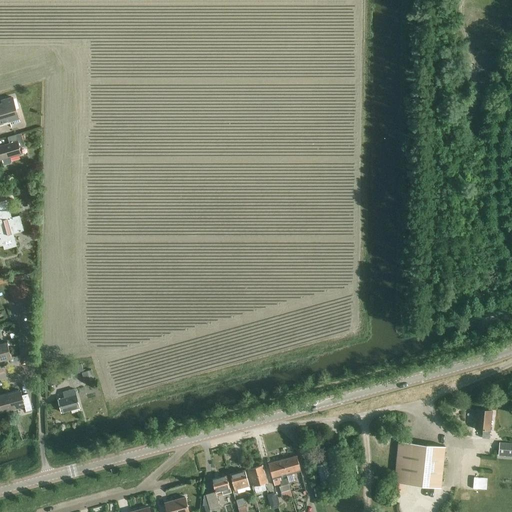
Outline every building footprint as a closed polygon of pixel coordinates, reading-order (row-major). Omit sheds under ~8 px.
[(2,104),(0,104),(0,123),(9,121),(10,125),(20,122),(13,98),(1,101),(2,104)] [(12,161),(10,157),(21,154),(19,148),(24,146),(21,133),(7,137),(9,143),(0,146),(0,160),(1,160),(3,166),(11,163),(12,161)] [(14,186),(4,189),(6,196),(16,193),(14,186)] [(11,217),(4,192),(0,192),(0,245),(3,245),(4,249),(17,246),(13,234),(23,231),(19,215),(11,217)] [(33,249),(9,253),(11,265),(35,261),(33,249)] [(0,344),(0,360),(12,357),(7,342),(0,344)] [(94,380),(91,370),(84,372),(81,364),(73,366),(75,374),(81,372),(84,382),(94,380)] [(56,385),(54,377),(48,379),(50,387),(56,385)] [(64,397),(59,398),(57,399),(61,412),(79,407),(74,389),(63,393),(64,397)] [(9,393),(13,408),(25,405),(27,412),(33,410),(29,397),(23,399),(21,391),(20,391),(19,390),(9,393)] [(0,412),(13,408),(9,393),(0,394),(0,418),(2,418),(0,412)] [(492,410),(477,409),(475,429),(490,431),(492,410)] [(441,487),(445,446),(399,441),(394,482),(441,487)] [(511,443),(500,443),(499,455),(511,456),(511,443)] [(294,481),(292,473),(300,471),(296,455),(281,459),(285,473),(285,474),(286,474),(289,482),(294,481)] [(341,477),(340,472),(335,456),(324,459),(324,462),(316,464),(323,487),(341,477)] [(285,474),(285,473),(281,459),(267,463),(272,479),(272,478),(274,486),(280,484),(281,486),(279,486),(281,492),(283,499),(292,496),(290,490),(287,479),(281,480),(280,477),(282,477),(281,475),(285,474)] [(266,490),(265,485),(266,485),(261,465),(249,468),(254,486),(252,486),(254,493),(256,493),(266,490)] [(352,480),(348,465),(341,467),(346,482),(352,480)] [(249,490),(248,485),(243,470),(230,474),(235,492),(237,491),(238,493),(249,490)] [(210,511),(210,510),(218,508),(215,496),(229,492),(224,476),(211,480),(214,491),(204,494),(207,504),(204,505),(205,511),(210,511)] [(278,507),(274,493),(268,495),(271,509),(278,507)] [(189,511),(185,497),(165,502),(167,511),(189,511)] [(238,508),(245,506),(243,498),(236,500),(238,508)]
